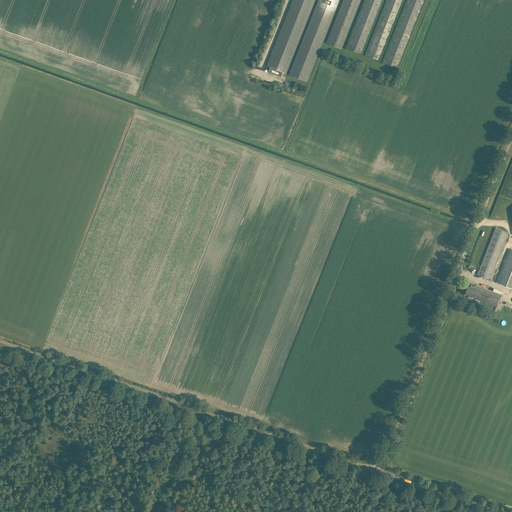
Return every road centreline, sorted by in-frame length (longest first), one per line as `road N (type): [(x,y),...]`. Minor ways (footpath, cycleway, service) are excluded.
road 1 (unclassified): [(0,341),(378,470)]
road 2 (unclassified): [(378,470),(511,137)]
road 3 (unclassified): [(500,511),(378,470)]
